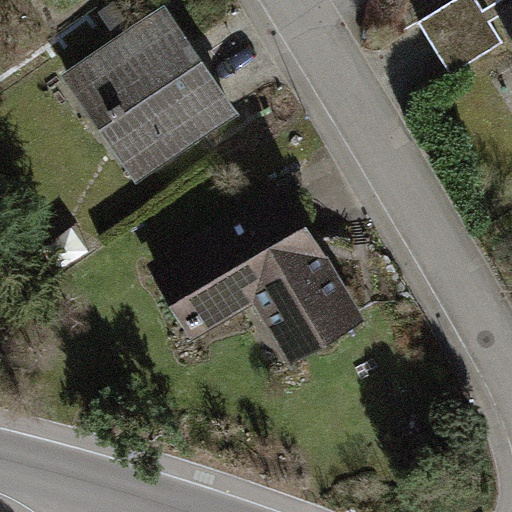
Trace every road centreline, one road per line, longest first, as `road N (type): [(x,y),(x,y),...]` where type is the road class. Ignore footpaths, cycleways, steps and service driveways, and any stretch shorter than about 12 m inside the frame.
road 1 (residential): [(296,0),(511,359)]
road 2 (residential): [(140,500),(0,461)]
